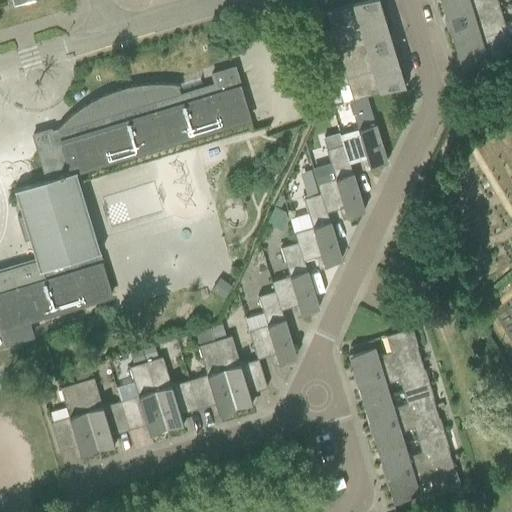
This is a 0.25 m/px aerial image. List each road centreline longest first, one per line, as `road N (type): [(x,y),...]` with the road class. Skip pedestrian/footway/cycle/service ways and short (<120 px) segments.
road 1 (residential): [(315,397),(322,341),(429,113),(430,88),(404,0)]
road 2 (residential): [(82,511),(74,486),(292,419),(315,397)]
road 3 (residential): [(336,511),(358,488),(333,408),(315,397)]
